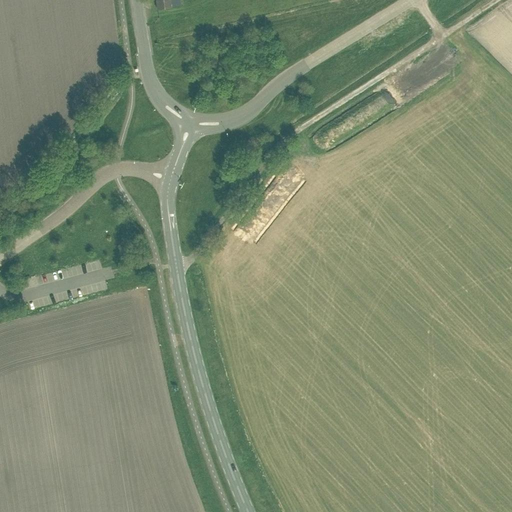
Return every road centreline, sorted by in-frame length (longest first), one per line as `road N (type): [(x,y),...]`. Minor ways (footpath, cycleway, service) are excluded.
road 1 (track): [(175,265),(194,255),(296,132),(497,0)]
road 2 (primary): [(248,511),(202,389),(175,265),(170,178)]
road 3 (tertiary): [(225,122),(409,0)]
road 4 (unclassified): [(0,259),(98,177),(137,169),(170,178)]
